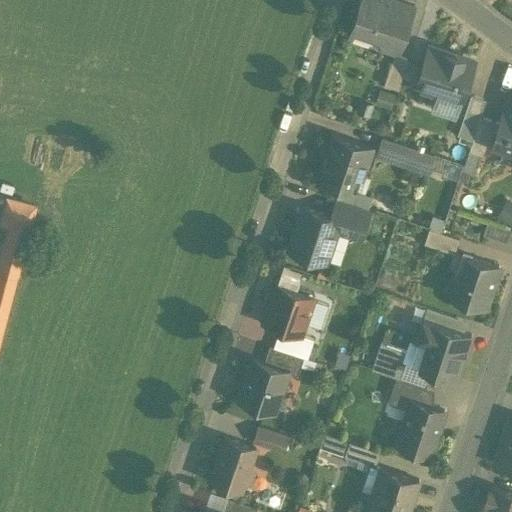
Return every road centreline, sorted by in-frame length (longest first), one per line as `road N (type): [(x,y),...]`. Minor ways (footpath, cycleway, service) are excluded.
road 1 (residential): [(164,511),(335,0)]
road 2 (residential): [(511,320),(448,511)]
